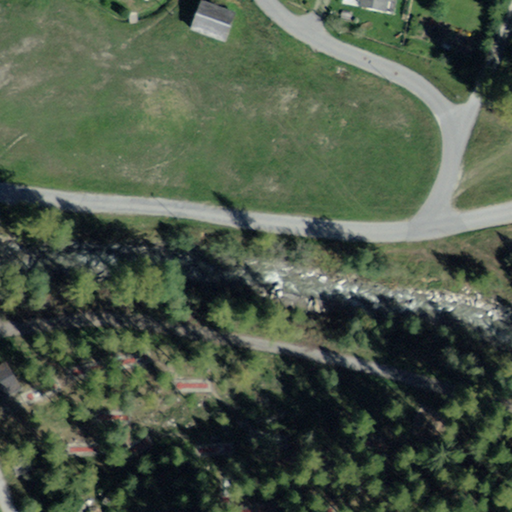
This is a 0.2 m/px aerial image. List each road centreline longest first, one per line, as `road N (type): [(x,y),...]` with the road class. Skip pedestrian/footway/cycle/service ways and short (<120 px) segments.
road 1 (track): [(0,328),(109,320),(511,401)]
road 2 (residential): [(0,192),(309,228),(430,225)]
road 3 (residential): [(430,225),(453,148),(441,107),(416,84),(299,29),(266,0)]
road 4 (unknown): [(289,102),(273,170),(236,218)]
